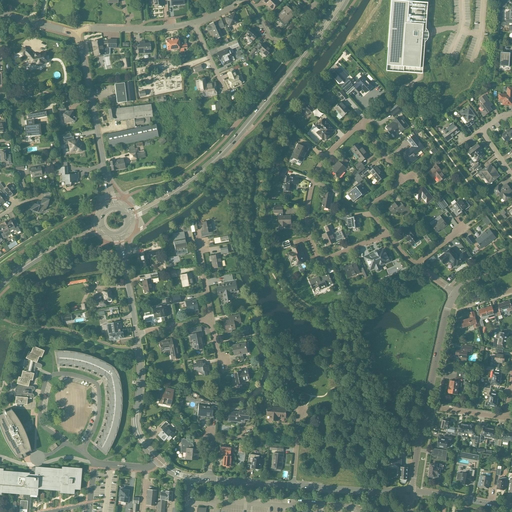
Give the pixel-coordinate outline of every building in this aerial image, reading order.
[(275,0),(264,0),(263,2),(272,10),(278,3),(276,0),(275,0)] [(392,0),(387,71),(404,72),(404,67),(421,68),(425,3),(392,0)] [(286,7),(277,16),(280,19),(279,20),(284,25),(285,24),(287,22),(293,16),(290,14),(291,12),(286,7)] [(238,23),(236,18),(236,17),(234,13),(230,15),(225,17),(227,24),(224,25),(227,32),(230,31),(228,27),(238,23)] [(219,30),(224,28),(223,25),(221,19),(220,19),(221,21),(216,23),(216,22),(213,23),(214,25),(206,27),(208,31),(214,30),(218,38),(222,37),(219,30)] [(257,36),(250,29),(244,36),(249,39),(249,38),(253,41),(257,36)] [(166,40),(167,51),(179,49),(180,52),(184,52),(184,49),(187,48),(186,44),(185,40),(180,40),(178,41),(178,39),(166,40)] [(101,40),(92,42),(94,56),(103,54),(104,56),(110,55),(110,48),(115,48),(116,40),(108,40),(108,41),(101,42),(101,40)] [(230,58),(232,57),(231,54),(234,52),(231,46),(237,43),(236,40),(226,44),(228,47),(228,48),(217,53),(220,60),(223,66),(232,62),(230,58)] [(150,50),(150,43),(144,44),(144,42),(139,42),(139,46),(137,46),(138,54),(143,53),(143,54),(149,54),(149,50),(150,50)] [(257,49),(266,56),(271,50),(262,43),(257,49)] [(36,55),(35,53),(32,54),(25,47),(20,53),(23,56),(25,53),(28,56),(30,59),(31,64),(35,63),(36,65),(47,63),(45,52),(40,53),(40,54),(36,55)] [(248,55),(246,57),(247,58),(249,56),(251,58),(257,51),(253,48),(248,55)] [(500,67),(509,67),(510,53),(501,53),(500,67)] [(346,93),(353,86),(346,78),(348,77),(339,67),(335,70),(336,71),(335,72),(332,69),(328,73),(346,93)] [(232,89),(241,85),(241,84),(244,83),(241,75),(238,77),(238,76),(236,77),(234,71),(227,74),(230,80),(228,80),(232,89)] [(362,89),(366,93),(372,87),(362,77),(356,82),(357,83),(353,87),(359,92),(362,89)] [(205,89),(205,91),(216,89),(215,83),(205,84),(204,79),(199,79),(199,80),(195,81),(196,90),(205,89)] [(132,82),(114,84),(115,92),(116,92),(117,103),(134,101),(132,82)] [(499,101),(500,101),(500,102),(500,103),(501,103),(501,104),(502,104),(505,104),(505,105),(506,105),(511,105),(511,90),(507,91),(507,95),(499,94),(499,101)] [(341,91),(337,94),(343,101),(347,97),(341,91)] [(492,110),(486,102),(489,100),(485,95),(479,99),(483,105),(480,107),(483,111),(480,112),(483,116),(492,110)] [(310,99),(303,106),(307,110),(308,109),(312,113),(318,107),(310,99)] [(334,108),(342,117),(349,111),(341,102),(334,108)] [(394,117),(400,112),(398,109),(401,106),(398,103),(389,110),(392,113),(391,114),(394,117)] [(126,106),(103,109),(106,122),(117,120),(116,114),(128,112),(126,106)] [(461,118),(463,117),(467,122),(465,124),(468,128),(474,123),(473,121),(474,120),(473,118),(476,116),(469,107),(464,111),(462,110),(458,113),(461,118)] [(58,110),(59,114),(62,113),(64,124),(71,122),(71,124),(74,123),(76,119),(76,117),(74,117),(73,111),(66,112),(66,108),(58,110)] [(196,121),(195,108),(187,109),(188,122),(196,121)] [(28,120),(24,121),(25,137),(26,142),(32,142),(32,140),(31,141),(31,138),(41,136),(41,135),(40,124),(34,125),(34,119),(47,117),(46,111),(28,115),(29,120),(28,120)] [(151,127),(150,123),(156,122),(153,111),(147,112),(148,115),(140,117),(143,129),(151,127)] [(173,113),(159,116),(161,125),(175,122),(173,113)] [(393,132),(395,135),(407,126),(400,117),(387,127),(392,133),(393,132)] [(334,130),(324,119),(316,126),(320,130),(317,133),(324,140),(334,130)] [(449,126),(450,127),(445,131),(444,130),(442,129),(440,131),(440,133),(442,134),(443,134),(444,135),(443,135),(447,141),(456,135),(455,134),(459,131),(453,123),(449,126)] [(119,128),(106,131),(108,140),(121,137),(119,128)] [(511,136),(511,131),(510,128),(501,135),(506,142),(506,141),(507,142),(510,140),(509,139),(511,136)] [(58,136),(60,146),(69,144),(70,152),(77,151),(77,152),(79,152),(82,148),(81,145),(80,146),(79,139),(72,141),(71,137),(71,134),(58,136)] [(410,165),(418,159),(415,155),(423,148),(414,136),(408,141),(412,147),(406,152),(408,155),(404,158),(410,165)] [(136,160),(136,159),(145,158),(144,152),(138,153),(137,148),(134,149),(134,144),(128,145),(128,148),(129,154),(129,155),(130,159),(130,160),(131,160),(136,160)] [(292,157),(302,162),(308,149),(298,144),(292,157)] [(358,144),(350,150),(353,153),(354,153),(361,161),(368,156),(361,146),(360,147),(358,144)] [(469,151),(468,152),(469,153),(468,154),(471,157),(471,156),(473,158),(472,158),(472,159),(474,162),(475,162),(477,161),(484,155),(481,151),(482,150),(477,144),(472,148),(471,148),(469,150),(469,151)] [(9,166),(10,165),(10,164),(12,164),(11,154),(7,155),(7,151),(0,151),(0,153),(1,162),(6,161),(6,164),(6,165),(7,166),(8,167),(9,166)] [(125,169),(123,159),(108,162),(110,171),(116,170),(125,169)] [(440,172),(441,171),(437,166),(440,163),(437,160),(431,165),(433,168),(427,172),(432,178),(435,176),(440,181),(444,178),(440,172)] [(335,174),(338,177),(345,170),(346,171),(350,167),(346,164),(344,167),(338,162),(333,168),(334,169),(332,171),(335,174)] [(499,176),(490,164),(480,172),(489,184),(499,176)] [(277,165),(276,168),(280,170),(278,175),(284,178),(287,169),(282,167),(277,165)] [(43,166),(40,166),(28,169),(29,172),(31,172),(32,178),(33,178),(33,179),(37,178),(37,177),(45,175),(43,166)] [(384,176),(377,166),(370,171),(368,168),(366,170),(363,167),(357,172),(359,175),(362,179),(365,176),(366,178),(371,174),(377,182),(384,176)] [(70,187),(71,186),(71,185),(72,184),(73,183),(78,183),(77,178),(79,178),(78,174),(74,174),(74,175),(68,175),(67,167),(59,168),(59,173),(61,173),(62,182),(65,182),(65,185),(65,186),(66,186),(66,187),(67,187),(67,188),(69,187),(70,187)] [(349,192),(347,194),(353,202),(355,200),(362,195),(362,196),(368,192),(361,184),(360,182),(363,180),(362,179),(359,175),(358,174),(353,178),(358,183),(354,186),(352,188),(353,189),(349,192)] [(293,184),(297,184),(298,178),(287,177),(286,183),(287,183),(286,191),(292,192),(293,184)] [(2,186),(0,187),(0,189),(3,194),(6,192),(10,197),(11,197),(13,196),(13,195),(12,195),(15,193),(14,191),(17,189),(13,185),(10,187),(9,185),(4,188),(2,186)] [(493,190),(497,195),(499,194),(502,199),(504,197),(506,200),(510,197),(508,194),(511,191),(506,185),(501,189),(498,186),(493,190)] [(433,199),(423,186),(412,194),(416,199),(420,196),(426,204),(433,199)] [(331,198),(332,193),(325,192),(325,196),(324,196),(323,201),(322,208),(328,209),(329,206),(330,206),(331,198)] [(37,211),(39,212),(41,211),(42,211),(43,211),(43,210),(45,209),(46,207),(47,207),(48,200),(41,198),(40,202),(38,201),(37,202),(36,205),(32,204),(30,211),(37,212),(37,211)] [(453,207),(451,209),(453,212),(452,212),(456,217),(462,212),(461,211),(464,209),(465,210),(470,207),(467,202),(464,204),(460,200),(457,203),(456,202),(452,205),(453,207)] [(436,203),(442,210),(445,208),(440,202),(441,202),(439,201),(436,203)] [(412,212),(407,205),(404,207),(401,203),(399,205),(398,205),(397,206),(394,203),(388,208),(393,215),(398,212),(399,213),(400,212),(405,217),(412,212)] [(346,220),(346,222),(347,222),(348,229),(355,228),(360,228),(359,218),(352,219),(351,218),(351,214),(338,215),(339,219),(340,219),(340,220),(346,220)] [(291,224),(291,216),(278,216),(279,228),(287,228),(287,224),(291,224)] [(437,218),(430,223),(431,226),(436,232),(442,228),(442,229),(447,226),(441,218),(439,216),(437,218)] [(10,219),(5,222),(10,231),(13,229),(14,231),(16,230),(17,233),(20,231),(16,224),(14,226),(10,219)] [(199,229),(199,227),(202,226),(203,233),(211,232),(209,221),(201,223),(198,224),(198,222),(193,223),(195,230),(199,229)] [(5,222),(0,225),(0,226),(3,232),(1,233),(4,239),(6,237),(11,234),(10,231),(5,222)] [(190,223),(182,227),(183,232),(191,231),(190,223)] [(328,233),(322,235),(324,239),(325,239),(328,245),(336,242),(336,241),(342,239),(341,235),(334,238),(333,239),(331,232),(332,231),(331,228),(330,227),(326,229),(327,230),(326,230),(328,233)] [(406,238),(411,245),(418,240),(415,235),(416,234),(411,228),(406,232),(408,234),(409,236),(406,238)] [(481,237),(476,241),(479,245),(476,246),(479,250),(481,248),(491,241),(496,238),(489,230),(485,233),(485,231),(480,235),(481,236),(480,237),(481,237)] [(175,251),(186,249),(183,232),(172,234),(174,241),(175,251)] [(465,239),(470,246),(475,242),(470,236),(465,239)] [(150,266),(148,257),(158,255),(163,254),(160,240),(158,240),(156,244),(157,251),(148,252),(138,254),(141,267),(150,266)] [(289,240),(282,243),(284,249),(291,246),(289,240)] [(304,262),(298,245),(291,247),(293,253),(289,254),(290,258),(289,258),(292,267),(296,266),(295,265),(304,262)] [(452,248),(444,254),(439,258),(443,264),(449,260),(453,266),(458,263),(459,264),(467,258),(463,253),(458,257),(452,248)] [(375,253),(365,257),(370,270),(375,268),(376,270),(377,271),(378,271),(379,271),(380,271),(380,270),(381,269),(381,268),(379,265),(385,263),(385,264),(390,262),(391,261),(391,260),(391,259),(391,258),(390,258),(389,257),(388,257),(384,249),(379,251),(378,251),(377,250),(376,251),(375,252),(375,253)] [(222,267),(219,254),(210,256),(212,268),(222,267)] [(403,270),(400,262),(397,263),(396,260),(393,261),(395,266),(386,269),(388,275),(403,270)] [(344,268),(348,278),(362,272),(364,278),(368,276),(364,268),(358,270),(355,263),(344,268)] [(144,293),(153,292),(150,280),(152,280),(152,279),(158,278),(156,272),(144,275),(145,281),(142,281),(144,293)] [(235,273),(223,276),(224,282),(232,281),(232,283),(234,282),(234,280),(236,280),(235,273)] [(333,284),(328,273),(322,276),(323,277),(319,278),(319,277),(309,281),(313,289),(319,287),(320,290),(327,287),(327,285),(329,285),(329,286),(333,284)] [(193,285),(192,280),(191,280),(190,274),(180,275),(181,279),(182,279),(184,287),(193,285)] [(236,291),(235,282),(224,284),(224,286),(216,288),(217,295),(222,294),(224,302),(231,301),(229,292),(236,291)] [(111,299),(109,290),(105,291),(105,290),(102,290),(104,300),(96,302),(97,307),(106,305),(105,302),(107,302),(111,301),(110,299),(111,299)] [(197,309),(195,300),(189,301),(189,300),(185,301),(187,310),(197,309)] [(499,308),(496,309),(497,314),(498,317),(502,315),(501,313),(507,311),(507,312),(511,311),(511,310),(511,308),(510,301),(498,305),(499,308)] [(167,316),(165,304),(162,305),(162,304),(158,305),(151,307),(153,314),(160,312),(160,317),(167,316)] [(492,307),(486,309),(488,319),(495,317),(496,323),(499,322),(500,322),(498,319),(498,317),(497,314),(494,315),(494,314),(492,307)] [(481,316),(478,317),(479,320),(481,327),(484,327),(482,320),(488,319),(486,309),(479,310),(481,316)] [(471,319),(461,322),(462,328),(473,325),(473,326),(474,328),(480,326),(479,323),(477,324),(475,318),(476,318),(474,312),(469,314),(471,319)] [(61,315),(62,322),(72,321),(71,314),(61,315)] [(240,323),(239,315),(228,317),(229,321),(223,322),(224,330),(234,329),(233,324),(240,323)] [(123,338),(120,322),(106,324),(106,325),(101,326),(102,330),(107,330),(109,341),(123,338)] [(494,338),(507,340),(508,334),(500,333),(501,329),(491,328),(490,331),(496,332),(496,333),(496,338),(494,338)] [(201,333),(189,335),(190,341),(192,340),(194,350),(202,348),(202,344),(204,344),(201,333)] [(171,360),(179,359),(177,352),(175,342),(172,343),(171,338),(166,339),(166,340),(158,342),(160,351),(169,349),(171,360)] [(501,345),(506,346),(507,340),(494,338),(493,348),(500,349),(501,345)] [(245,344),(233,346),(233,350),(234,355),(237,355),(237,357),(243,356),(242,354),(247,353),(246,351),(247,350),(246,347),(245,344)] [(15,383),(14,397),(15,397),(15,404),(26,405),(27,398),(31,398),(32,398),(33,397),(34,396),(33,395),(33,394),(32,394),(30,394),(30,391),(32,391),(33,391),(34,390),(34,389),(34,388),(33,387),(32,387),(28,386),(29,380),(32,381),(34,374),(36,374),(36,373),(34,372),(35,367),(39,369),(40,369),(41,368),(42,367),(42,366),(41,365),(40,364),(36,363),(39,357),(41,358),(44,351),(33,346),(32,350),(31,353),(28,352),(25,359),(28,360),(26,368),(25,372),(22,371),(21,378),(18,377),(17,383),(15,383)] [(467,352),(471,353),(472,347),(464,346),(464,350),(457,349),(456,356),(459,357),(459,360),(463,361),(463,360),(466,360),(467,352)] [(118,373),(116,370),(112,369),(113,367),(106,365),(106,363),(99,362),(99,360),(92,359),(92,357),(85,357),(85,355),(78,355),(78,353),(70,354),(70,352),(63,353),(63,351),(56,353),(57,365),(61,363),(62,365),(68,364),(68,365),(75,365),(75,366),(81,366),(81,368),(87,368),(87,370),(94,370),(93,372),(100,373),(99,375),(103,376),(103,378),(104,378),(108,383),(106,384),(109,390),(107,391),(109,397),(108,397),(110,403),(108,404),(109,410),(107,410),(108,416),(106,417),(107,423),(105,423),(105,429),(103,429),(102,435),(101,435),(99,441),(98,441),(96,446),(106,454),(107,447),(109,448),(111,441),(112,441),(114,434),(115,434),(116,427),(118,427),(118,420),(120,420),(119,413),(121,412),(120,405),(121,405),(120,398),(122,398),(120,391),(122,391),(118,382),(120,382),(120,381),(119,377),(118,373)] [(493,359),(492,367),(492,368),(494,368),(499,369),(499,363),(503,364),(505,356),(496,354),(495,359),(493,359)] [(202,376),(206,375),(206,372),(209,371),(208,365),(205,365),(204,363),(202,364),(202,361),(195,362),(196,365),(193,366),(194,370),(197,369),(198,372),(201,372),(202,376)] [(249,379),(247,369),(243,370),(243,372),(236,373),(237,378),(233,378),(234,382),(235,382),(235,384),(243,383),(243,380),(249,379)] [(457,388),(458,388),(461,388),(462,385),(466,385),(466,382),(465,382),(466,373),(457,372),(456,378),(455,381),(456,382),(456,383),(450,382),(450,388),(449,387),(448,392),(449,392),(448,394),(456,395),(457,388)] [(87,405),(82,405),(82,386),(79,385),(79,383),(66,383),(66,391),(65,391),(64,411),(68,411),(67,419),(70,419),(70,425),(77,425),(77,418),(86,419),(87,405)] [(158,403),(170,406),(174,390),(165,388),(164,394),(160,393),(158,403)] [(487,396),(489,396),(489,400),(498,401),(498,397),(497,397),(498,395),(492,394),(490,393),(490,389),(484,388),(484,391),(487,392),(487,396)] [(197,416),(202,416),(202,415),(212,416),(212,414),(216,414),(217,406),(213,406),(212,407),(198,406),(197,416)] [(276,417),(285,418),(286,408),(273,407),(273,409),(267,409),(267,415),(270,415),(269,420),(276,421),(276,417)] [(31,452),(31,450),(31,449),(30,448),(30,447),(30,446),(29,445),(29,443),(29,442),(28,441),(28,440),(28,439),(27,438),(27,437),(27,436),(26,435),(26,434),(25,433),(25,432),(24,431),(24,430),(23,428),(23,427),(22,426),(22,425),(21,424),(20,423),(20,422),(19,421),(19,420),(18,419),(18,418),(17,417),(17,416),(16,416),(15,415),(15,414),(14,413),(13,412),(13,411),(12,411),(12,410),(11,410),(11,409),(10,409),(11,410),(6,412),(5,410),(2,412),(3,414),(0,414),(0,427),(1,429),(2,432),(3,434),(4,437),(5,439),(6,441),(7,444),(9,446),(10,449),(12,451),(13,453),(15,455),(16,457),(19,460),(19,459),(26,456),(25,453),(30,451),(31,452)] [(240,412),(230,412),(229,421),(245,422),(245,420),(249,420),(250,411),(240,410),(240,412)] [(169,440),(174,434),(166,427),(168,424),(165,421),(160,426),(163,429),(157,435),(163,441),(166,437),(169,440)] [(450,435),(454,436),(456,429),(456,428),(448,426),(449,422),(442,421),(441,428),(447,430),(446,431),(445,434),(450,435)] [(458,436),(462,436),(462,434),(468,435),(469,426),(459,424),(459,429),(456,429),(454,437),(458,437),(458,436)] [(469,426),(468,435),(471,435),(471,439),(474,440),(474,442),(477,443),(478,436),(475,436),(476,435),(474,435),(475,427),(475,426),(473,426),(473,425),(472,425),(471,425),(470,426),(469,426)] [(486,429),(484,429),(482,437),(481,437),(478,436),(477,443),(480,443),(481,439),(485,440),(485,438),(485,437),(488,437),(490,429),(486,428),(486,429)] [(437,441),(437,444),(437,447),(446,449),(448,442),(450,442),(451,440),(452,440),(452,437),(445,435),(444,440),(439,439),(438,442),(437,441)] [(181,443),(180,451),(186,452),(185,459),(196,460),(197,453),(198,453),(199,449),(191,449),(191,444),(181,443)] [(230,454),(231,454),(231,451),(224,450),(224,447),(220,447),(220,453),(225,454),(225,456),(224,456),(223,466),(226,466),(227,467),(229,468),(230,467),(231,467),(231,459),(231,456),(230,456),(230,454)] [(446,451),(432,449),(431,456),(445,458),(446,451)] [(271,469),(281,470),(283,454),(273,453),(271,469)] [(249,454),(248,462),(251,462),(250,467),(252,468),(256,469),(255,469),(256,469),(256,470),(256,471),(257,471),(258,470),(258,469),(259,469),(260,465),(260,464),(261,464),(262,460),(256,459),(256,456),(249,454)] [(401,463),(402,459),(392,458),(391,465),(399,465),(398,477),(400,477),(400,480),(400,482),(401,483),(402,483),(404,484),(405,483),(406,482),(406,480),(407,480),(408,468),(400,467),(400,468),(400,467),(400,463),(401,463)] [(436,466),(431,465),(429,476),(430,476),(430,478),(433,478),(434,477),(435,477),(438,477),(439,474),(439,475),(440,470),(441,470),(442,464),(436,464),(436,466)] [(35,469),(32,469),(32,471),(29,471),(29,474),(2,472),(2,470),(0,469),(0,494),(1,494),(1,492),(24,494),(23,498),(27,498),(26,501),(21,501),(20,511),(28,511),(30,494),(37,495),(37,488),(60,490),(59,492),(73,493),(74,489),(79,490),(80,469),(62,468),(61,470),(35,468),(35,469)] [(462,477),(461,477),(460,480),(462,481),(461,484),(468,485),(469,481),(473,482),(474,477),(473,477),(474,471),(470,470),(469,472),(466,472),(465,474),(463,473),(462,477)] [(478,487),(488,488),(489,484),(492,485),(494,473),(487,472),(486,477),(481,476),(479,483),(478,483),(478,487)] [(498,481),(497,489),(500,490),(501,490),(501,491),(502,491),(503,491),(503,490),(504,490),(504,486),(507,486),(508,480),(508,478),(502,478),(502,479),(500,479),(499,478),(498,481)] [(128,503),(129,497),(127,497),(128,490),(128,489),(125,489),(124,490),(120,489),(119,496),(118,501),(128,503)] [(146,505),(155,505),(156,491),(147,490),(146,505)] [(157,511),(163,511),(165,500),(167,500),(167,502),(171,502),(171,500),(172,492),(165,492),(165,493),(161,492),(160,500),(158,499),(157,511)]
